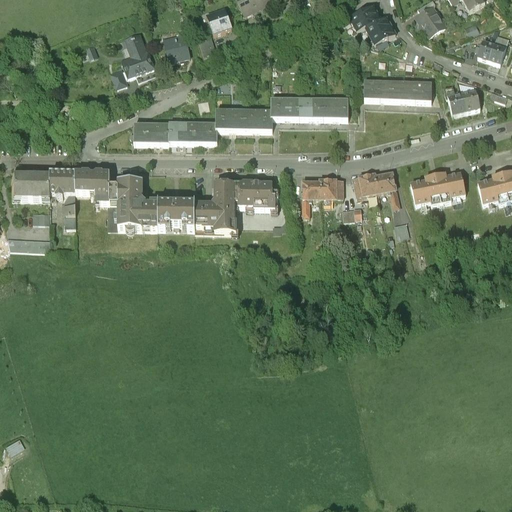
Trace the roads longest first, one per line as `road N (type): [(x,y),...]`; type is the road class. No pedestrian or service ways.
road 1 (residential): [(511,125),(350,163),(81,163)]
road 2 (residential): [(81,163),(86,140),(371,0)]
road 3 (residential): [(511,92),(422,54),(397,30),(386,0)]
